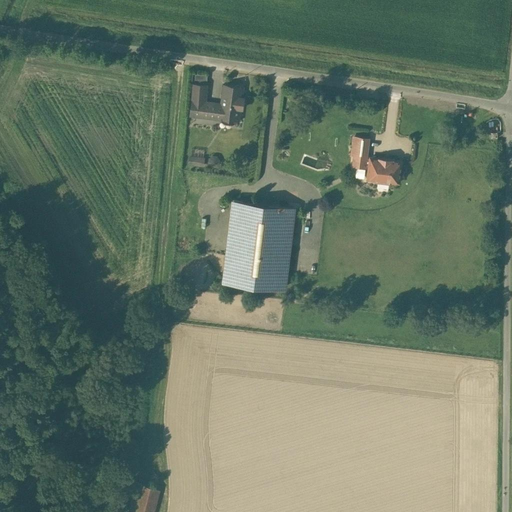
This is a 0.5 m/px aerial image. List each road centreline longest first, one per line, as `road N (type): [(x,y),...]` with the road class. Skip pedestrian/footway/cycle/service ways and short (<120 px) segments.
road 1 (unclassified): [(510,109),(0,29)]
road 2 (track): [(161,511),(166,485),(156,442),(165,337),(158,281),(180,57)]
road 3 (unclassified): [(504,511),(510,109)]
